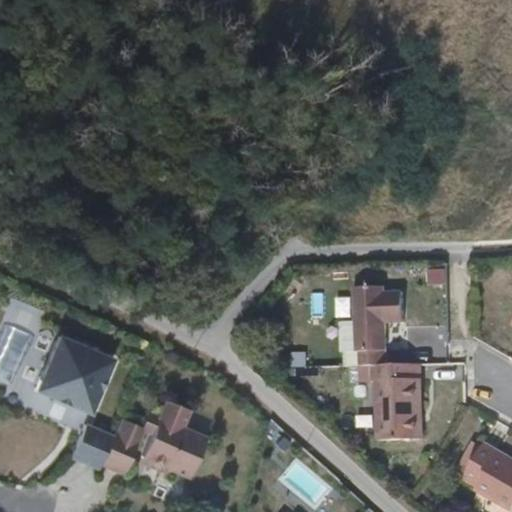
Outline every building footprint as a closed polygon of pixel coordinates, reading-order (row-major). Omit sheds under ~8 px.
[(446,286),(448,270),(430,268),(429,284),(446,286)] [(353,283),(354,363),(370,362),(389,362),(388,321),(403,320),(401,289),(387,290),(387,282),(353,283)] [(54,341),(32,395),(86,417),(108,363),(54,341)] [(420,438),(418,362),(389,362),(370,362),(369,378),(376,378),(376,439),(420,438)] [(167,470),(187,478),(203,438),(178,428),(186,411),(163,402),(156,419),(150,434),(140,457),(144,465),(166,474),(167,470)] [(120,422),(118,427),(139,436),(141,431),(150,434),(156,419),(146,415),(140,430),(120,422)] [(118,427),(115,426),(109,440),(98,465),(122,475),(139,436),(118,427)] [(109,440),(82,429),(68,461),(95,472),(98,465),(109,440)] [(511,467),(486,452),(490,446),(476,438),(454,477),(505,508),(511,496),(511,467)] [(511,459),(490,446),(486,452),(511,467),(511,459)]
